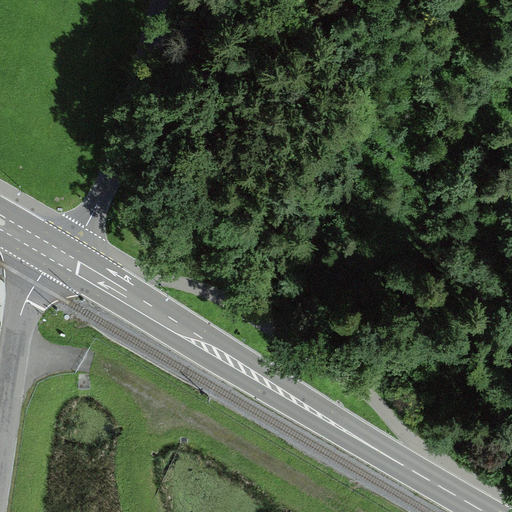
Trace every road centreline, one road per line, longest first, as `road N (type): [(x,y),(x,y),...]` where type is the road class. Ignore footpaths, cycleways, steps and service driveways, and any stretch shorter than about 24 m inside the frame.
road 1 (primary): [(492,511),(55,250)]
road 2 (track): [(511,14),(278,64),(213,99),(134,184),(99,185)]
road 3 (unclassified): [(173,0),(87,216),(55,250)]
road 4 (residential): [(55,250),(21,316),(0,449)]
